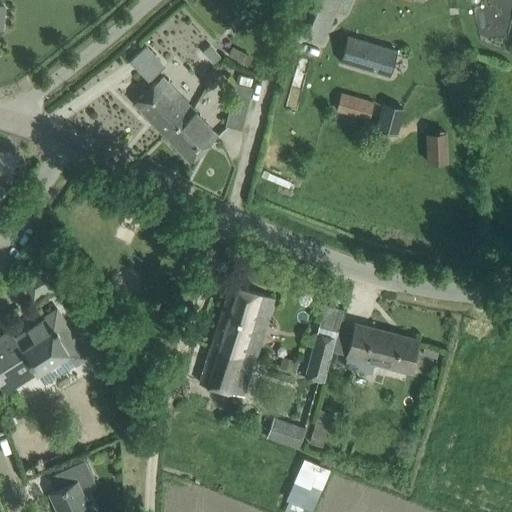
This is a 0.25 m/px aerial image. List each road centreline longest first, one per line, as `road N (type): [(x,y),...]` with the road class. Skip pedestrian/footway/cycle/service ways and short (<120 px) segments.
road 1 (track): [(289,0),(229,218),(159,426),(152,511)]
road 2 (residential): [(511,292),(412,286),(352,267),(67,141)]
road 3 (unclassified): [(152,0),(8,114)]
road 4 (residential): [(0,253),(67,141)]
